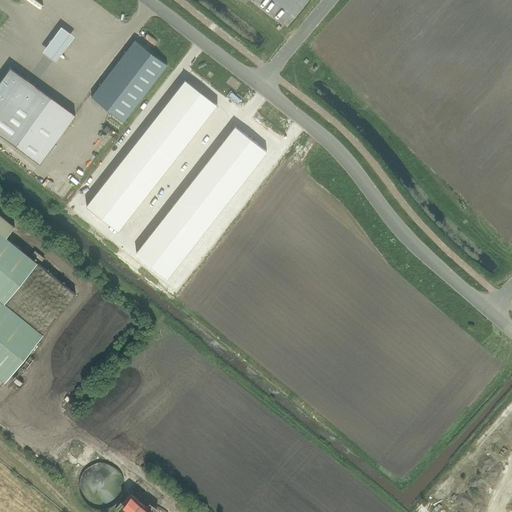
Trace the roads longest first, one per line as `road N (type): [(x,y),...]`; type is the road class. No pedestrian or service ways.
road 1 (tertiary): [(491,315),(395,228),(339,151),(259,85)]
road 2 (tertiary): [(259,85),(148,0)]
